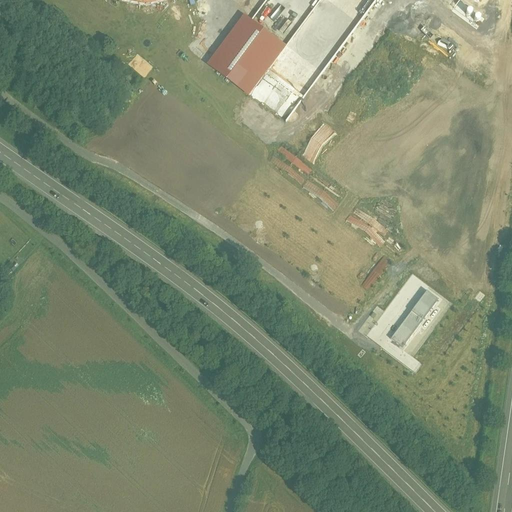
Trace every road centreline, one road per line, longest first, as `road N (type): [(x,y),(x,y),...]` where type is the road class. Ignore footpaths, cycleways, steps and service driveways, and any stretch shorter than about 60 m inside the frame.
road 1 (secondary): [(0,152),(233,321),(432,511)]
road 2 (residential): [(232,511),(254,438),(249,429),(95,275),(0,195)]
